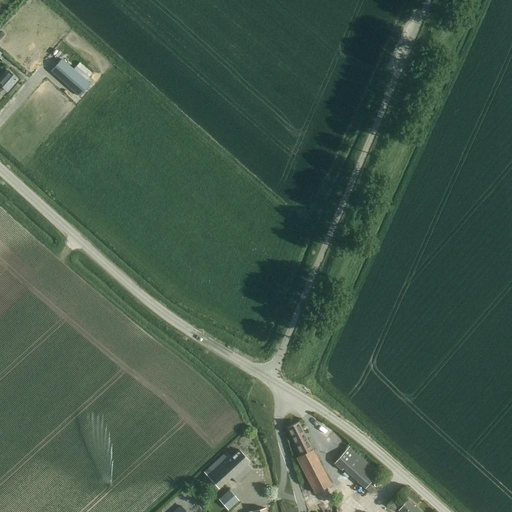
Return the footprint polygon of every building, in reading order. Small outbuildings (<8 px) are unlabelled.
[(79,96),(90,84),(62,60),(52,71),(79,96)] [(0,78),(0,92),(4,89),(7,92),(18,79),(7,70),(0,78)] [(297,422),(288,428),(289,430),(301,455),(311,449),(297,422)] [(378,474),(348,447),(333,464),(341,471),(342,469),(364,489),(378,474)] [(330,484),(312,449),(301,455),(296,457),(313,491),(330,484)] [(250,463),(239,450),(231,457),(226,452),(204,473),(219,488),(225,482),(231,477),(237,482),(251,469),(247,465),(250,463)] [(228,510),(239,500),(229,489),(218,499),(228,510)] [(414,507),(407,501),(399,511),(400,511),(422,511),(415,506),(414,507)]
